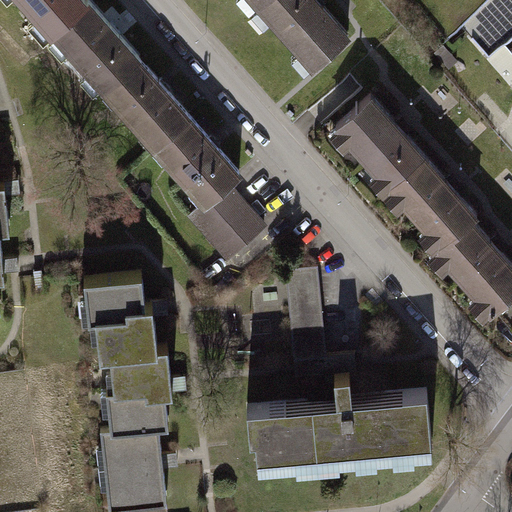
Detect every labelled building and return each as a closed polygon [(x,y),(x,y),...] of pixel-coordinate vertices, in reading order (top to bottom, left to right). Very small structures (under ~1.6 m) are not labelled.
[(90,0),(21,0),(54,36),(92,2),(90,0)] [(318,0),(264,0),(261,3),(315,64),(349,34),(318,0)] [(92,2),(54,36),(106,93),(144,59),(92,2)] [(144,59),(106,93),(158,150),(196,116),(144,59)] [(371,94),(336,125),(389,185),(423,154),(371,94)] [(196,116),(158,150),(205,202),(210,207),(235,184),(248,173),(196,116)] [(423,154),(389,185),(440,243),(470,217),(476,212),(423,154)] [(210,207),(205,202),(189,215),(229,259),(269,224),(235,184),(210,207)] [(511,264),(470,217),(440,243),(435,248),(488,309),(511,288),(511,264)] [(9,260),(5,227),(0,227),(0,281),(12,280),(9,260)] [(332,403),(251,410),(256,460),(433,444),(428,395),(353,402),(350,369),(349,357),(335,358),(327,266),(293,269),(302,369),(329,366),(329,371),(332,403)] [(96,343),(107,342),(156,335),(152,305),(150,288),(143,289),(140,267),(79,274),(86,331),(95,329),(96,343)] [(165,334),(156,335),(107,342),(112,380),(104,381),(109,424),(157,418),(167,416),(163,392),(172,391),(165,334)] [(0,511),(38,511),(24,374),(0,376),(0,511)] [(162,458),(157,418),(109,424),(99,425),(109,505),(167,497),(162,458)]
